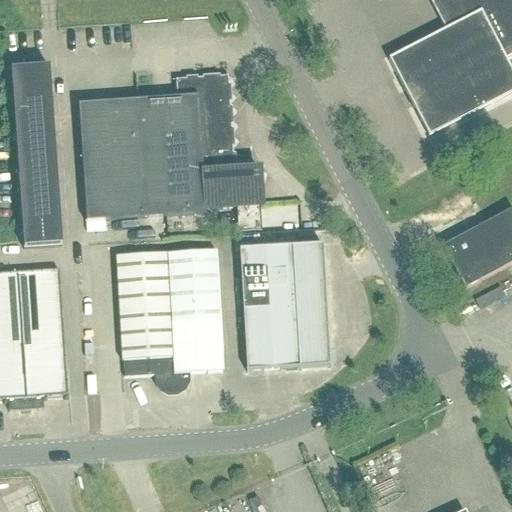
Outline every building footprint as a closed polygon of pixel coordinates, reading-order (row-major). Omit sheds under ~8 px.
[(511,0),(437,0),(433,2),(449,32),(389,63),(428,138),(511,94),(511,78),(503,62),(511,56),(511,0)] [(10,73),(22,252),(61,249),(48,70),(10,73)] [(194,82),(202,217),(260,214),(258,173),(234,175),(227,79),(194,82)] [(176,103),(137,105),(144,221),(202,217),(194,82),(174,83),(176,103)] [(86,225),(144,221),(137,105),(78,109),(86,225)] [(468,189),(472,197),(492,188),(488,180),(468,189)] [(511,212),(441,250),(463,292),(511,266),(511,212)] [(321,248),(238,252),(245,374),(328,369),(321,248)] [(215,254),(115,260),(121,365),(122,365),(123,381),(154,379),(155,387),(160,394),(167,398),(176,398),(184,393),(187,385),(187,377),(222,375),(215,254)] [(8,416),(42,414),(42,402),(66,401),(59,275),(0,278),(0,404),(7,404),(8,416)] [(295,479),(287,483),(297,505),(306,501),(295,479)] [(497,511),(507,511),(503,498),(494,501),(497,511)]
